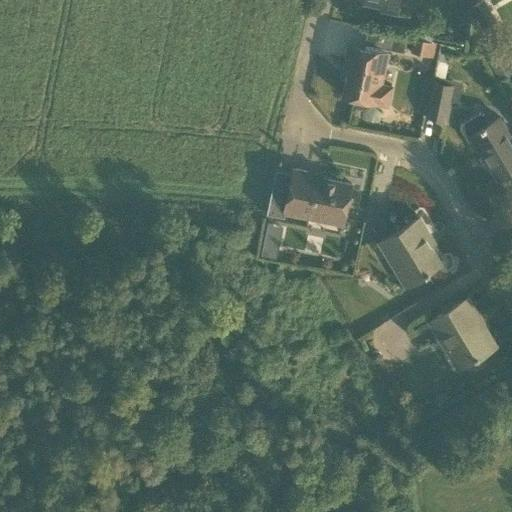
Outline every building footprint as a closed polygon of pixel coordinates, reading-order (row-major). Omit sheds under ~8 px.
[(398,0),(363,0),(364,1),(381,5),(380,9),(396,12),(398,0)] [(481,0),(477,2),(470,6),(483,28),(496,20),(490,10),(483,0),(481,0)] [(415,37),(411,51),(433,57),(437,42),(415,37)] [(384,72),(388,52),(349,44),(344,68),(348,69),(342,96),(388,105),(392,86),(376,82),(379,71),(384,72)] [(502,51),(487,60),(495,73),(510,65),(502,51)] [(444,117),(451,84),(433,80),(426,114),(444,117)] [(511,138),(499,117),(489,123),(483,113),(479,112),(461,123),(460,127),(469,141),(473,138),(497,179),(511,170),(511,138)] [(344,219),(351,183),(307,173),(308,171),(293,168),(284,211),(307,215),(307,211),(344,219)] [(405,285),(430,270),(429,269),(441,261),(426,237),(431,234),(420,216),(379,240),(405,285)] [(262,243),(260,253),(276,257),(279,246),(262,243)] [(492,347),(475,318),(479,316),(468,296),(429,319),(439,335),(443,332),(462,365),(492,347)]
